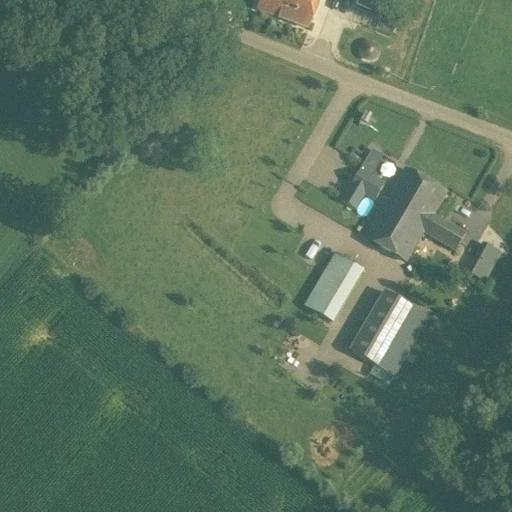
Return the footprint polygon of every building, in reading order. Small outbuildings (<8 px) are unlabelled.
[(278,18),(278,19),(309,31),(321,0),(262,0),(259,11),(278,18)] [(359,0),(357,6),(371,11),(375,0),(359,0)] [(367,60),(372,59),(375,54),(374,49),(370,46),(364,47),(361,52),(362,57),(367,60)] [(423,232),(456,251),(466,233),(434,214),(446,192),(405,168),(365,237),(407,261),(423,232)] [(360,170),(340,203),(355,211),(364,196),(374,201),(384,185),(360,170)] [(500,252),(487,244),(471,273),(485,281),(500,252)] [(303,308),(332,325),(362,273),(333,257),(303,308)] [(385,293),(351,351),(375,365),(369,375),(382,383),(388,373),(390,374),(424,316),(385,293)] [(425,325),(420,333),(427,338),(432,329),(425,325)]
